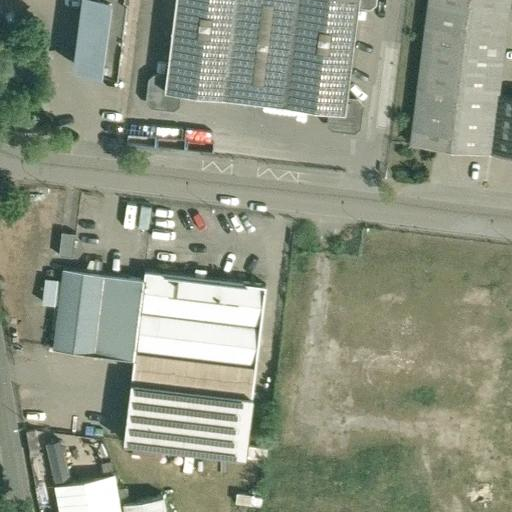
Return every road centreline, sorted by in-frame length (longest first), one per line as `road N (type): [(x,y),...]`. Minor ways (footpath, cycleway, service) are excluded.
road 1 (unclassified): [(0,155),(511,220)]
road 2 (unknown): [(511,488),(442,439),(326,413),(324,323),(339,312),(387,316)]
road 3 (unclassified): [(27,511),(0,348)]
